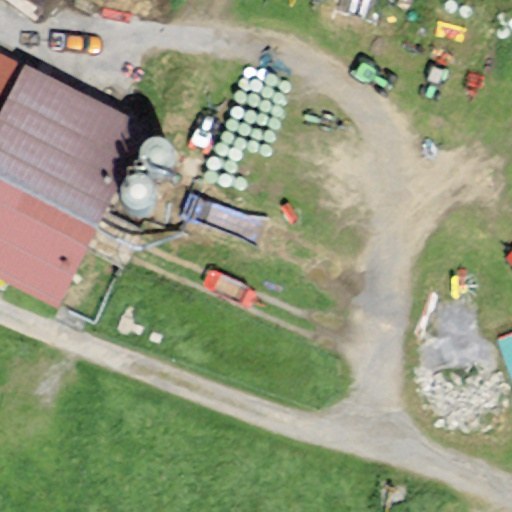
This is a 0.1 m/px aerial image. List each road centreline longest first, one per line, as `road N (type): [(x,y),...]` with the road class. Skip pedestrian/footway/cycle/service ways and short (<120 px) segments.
road 1 (track): [(362,442),(394,256),(392,173),(372,123),(332,79),(245,45),(0,31)]
road 2 (track): [(511,494),(0,312)]
